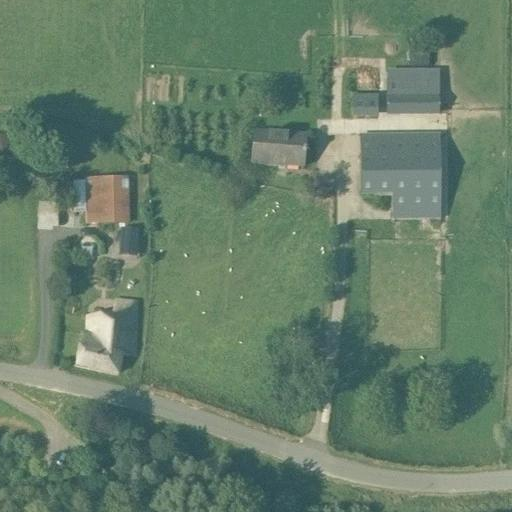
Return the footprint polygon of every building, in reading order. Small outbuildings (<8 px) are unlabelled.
[(439,71),(387,71),(387,98),(387,118),(440,117),(440,112),(439,98),(439,71)] [(377,95),(352,95),(352,118),(378,118),(377,95)] [(253,132),(251,164),(303,168),(305,136),(253,132)] [(439,134),(359,135),(359,197),(391,197),(392,220),(440,220),(439,134)] [(7,136),(0,137),(0,158),(10,157),(7,136)] [(128,224),(127,180),(86,181),(87,225),(128,224)] [(120,229),(119,248),(137,249),(138,230),(120,229)] [(80,334),(76,366),(118,374),(121,355),(135,357),(135,302),(115,301),(113,321),(88,317),(85,335),(80,334)]
